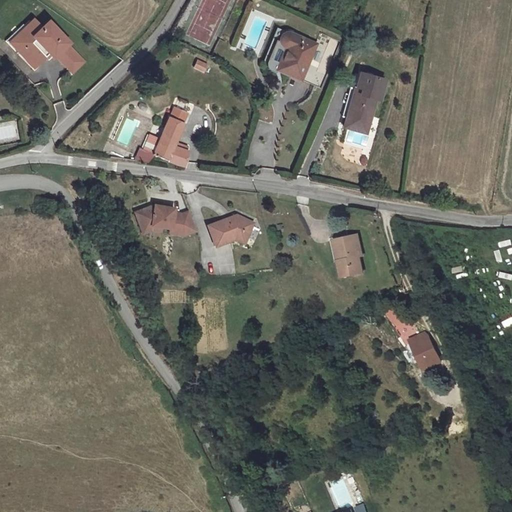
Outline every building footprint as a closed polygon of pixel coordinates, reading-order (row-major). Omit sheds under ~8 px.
[(22,21),(5,37),(18,52),(22,49),(35,63),(50,48),(53,52),(58,52),(71,66),(75,66),(83,59),(67,43),(67,39),(50,22),(44,21),(41,25),(34,18),(27,25),(22,21)] [(302,78),(317,44),(292,35),(287,34),(284,36),(283,39),(282,43),(284,46),(287,47),(278,68),(302,78)] [(326,49),(323,56),(331,59),(338,41),(330,38),(327,46),(319,43),(318,46),(326,49)] [(192,68),(204,73),(208,63),(196,58),(192,68)] [(362,72),(358,83),(346,126),(368,133),(378,99),(381,100),(387,79),(362,72)] [(155,153),(186,166),(189,149),(187,148),(173,144),(174,139),(186,111),(172,106),(159,137),(148,134),(143,150),(140,149),(137,160),(149,162),(155,153)] [(188,144),(174,139),(173,144),(187,148),(188,144)] [(196,231),(189,212),(181,215),(173,214),(174,210),(167,209),(167,207),(154,205),(154,208),(150,208),(136,213),(143,234),(151,231),(160,232),(161,228),(170,229),(170,234),(184,236),(196,231)] [(236,216),(208,227),(215,247),(235,239),(244,243),(253,223),(236,216)] [(355,237),(338,241),(343,264),(337,265),(340,280),(361,275),(358,261),(361,260),(355,237)] [(338,241),(332,243),(337,265),(343,264),(338,241)] [(407,345),(417,371),(433,365),(423,338),(407,345)]
